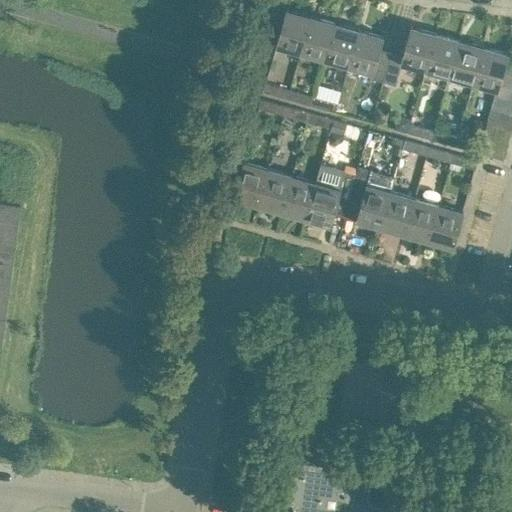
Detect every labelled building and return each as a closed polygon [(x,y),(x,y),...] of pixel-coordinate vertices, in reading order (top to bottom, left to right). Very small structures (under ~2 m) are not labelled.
[(300,53),(312,14),(287,7),(276,46),(300,53)] [(324,59),(335,21),(312,14),(300,53),(324,59)] [(347,66),(358,27),(335,21),(324,59),(347,66)] [(425,69),(436,31),(412,24),(403,55),(401,62),(402,62),(425,69)] [(372,73),(379,48),(383,35),(358,27),(347,66),(372,73)] [(449,75),(460,38),(436,31),(425,69),(449,75)] [(473,82),(484,45),(460,38),(449,75),(473,82)] [(499,85),(502,74),(505,62),(508,52),(484,45),(473,82),(497,89),(498,89),(499,85)] [(383,80),(391,52),(379,48),(372,73),(371,77),(383,80)] [(396,84),(402,62),(401,62),(403,55),(391,52),(383,80),(396,84)] [(511,77),(511,64),(505,62),(502,74),(511,77)] [(511,89),(511,77),(502,74),(499,85),(511,89)] [(288,97),(290,88),(266,81),(264,90),(288,97)] [(511,100),(511,89),(499,85),(498,89),(497,89),(495,96),(511,100)] [(312,104),(314,95),(290,88),(288,97),(312,104)] [(339,102),(314,95),(312,104),(336,111),(339,102)] [(511,112),(511,100),(495,96),(492,107),(511,112)] [(283,113),(286,104),(261,97),(259,106),(283,113)] [(307,120),(310,111),(286,104),(283,113),(307,120)] [(511,124),(511,112),(492,107),(489,118),(511,124)] [(334,118),(310,111),(307,120),(331,127),(334,118)] [(510,136),(511,128),(511,124),(489,118),(486,129),(510,136)] [(432,138),(434,129),(410,122),(408,131),(432,138)] [(455,145),(458,135),(434,129),(432,138),(455,145)] [(507,146),(510,136),(486,129),(483,140),(507,146)] [(480,151),(482,142),(458,135),(455,145),(480,151)] [(427,154),(429,145),(405,138),(403,147),(427,154)] [(503,158),(507,146),(483,140),(482,142),(480,151),(503,158)] [(450,160),(452,151),(429,145),(427,154),(450,160)] [(475,167),(478,158),(452,151),(450,160),(475,167)] [(258,205),(268,166),(244,160),(233,198),(258,205)] [(316,180),(305,218),(330,225),(337,199),(340,187),(344,169),(321,162),(316,180)] [(281,211),(292,173),(268,166),(258,205),(281,211)] [(348,202),(344,217),(356,220),(370,169),(358,166),(357,172),(348,202)] [(348,202),(357,172),(344,169),(340,187),(337,199),(348,202)] [(370,169),(356,220),(380,227),(391,189),(395,176),(370,169)] [(305,218),(316,180),(292,173),(281,211),(305,218)] [(404,234),(415,196),(391,189),(380,227),(404,234)] [(428,240),(439,203),(415,196),(404,234),(428,240)] [(21,205),(0,201),(0,213),(19,216),(21,205)] [(453,247),(463,210),(439,203),(428,240),(453,247)] [(0,225),(18,228),(19,216),(0,213),(0,225)] [(0,238),(16,240),(18,228),(0,225),(0,238)] [(0,250),(15,252),(16,240),(0,238),(0,250)] [(0,262),(13,264),(15,252),(0,250),(0,262)] [(0,274),(11,276),(13,264),(0,262),(0,274)] [(0,286),(10,288),(11,276),(0,274),(0,286)] [(0,298),(8,300),(10,288),(0,286),(0,298)] [(0,310),(6,312),(8,300),(0,298),(0,310)] [(390,511),(392,505),(373,501),(369,497),(373,466),(378,462),(374,457),(375,446),(355,443),(351,438),(346,442),(335,440),(332,459),(326,464),(297,460),(292,454),(287,459),(276,457),(273,478),(268,482),(272,487),(270,498),(290,501),(294,506),(300,507),(298,511),(390,511)]
